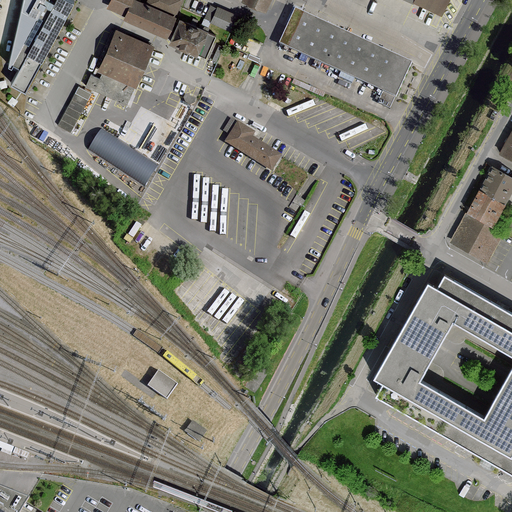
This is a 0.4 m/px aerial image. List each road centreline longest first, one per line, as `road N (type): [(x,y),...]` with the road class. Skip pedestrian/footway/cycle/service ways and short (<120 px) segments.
road 1 (unclassified): [(365,211),(212,511)]
road 2 (unclassified): [(476,0),(365,211)]
road 3 (residential): [(360,398),(358,385),(433,251)]
road 4 (residential): [(433,251),(511,111)]
